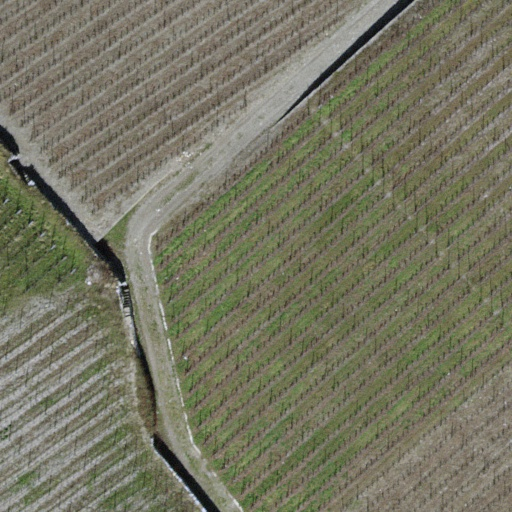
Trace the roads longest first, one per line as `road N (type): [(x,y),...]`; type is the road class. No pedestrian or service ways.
road 1 (track): [(388,0),(127,229),(145,346),(186,474),(215,511)]
road 2 (track): [(0,125),(96,267),(137,290)]
